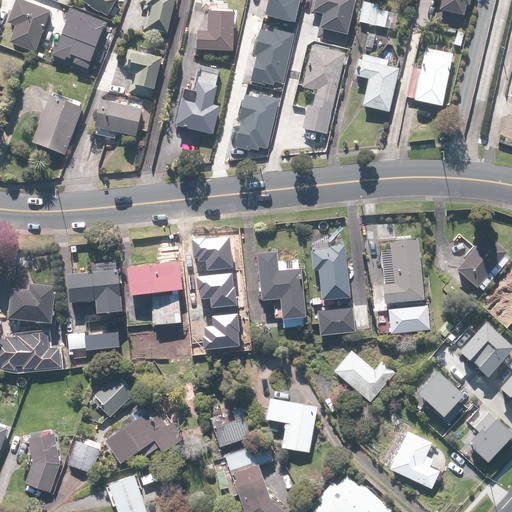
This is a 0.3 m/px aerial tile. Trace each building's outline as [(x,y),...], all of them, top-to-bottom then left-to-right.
[(79,0),(78,3),(82,6),(105,18),(114,0),(79,0)] [(170,0),(137,0),(137,7),(151,9),(150,20),(144,19),(141,34),(165,37),(170,0)] [(269,0),(265,18),(295,25),(300,0),(269,0)] [(311,0),(308,16),(319,18),(313,39),(344,47),(355,0),(311,0)] [(426,0),(426,4),(434,6),(432,24),(459,28),(462,9),(465,10),(466,0),(426,0)] [(13,3),(5,26),(12,29),(7,43),(35,53),(49,15),(13,3)] [(375,12),(376,7),(360,4),(356,24),(383,29),(386,14),(375,12)] [(229,55),(231,17),(232,13),(225,13),(226,6),(207,5),(206,15),(203,15),(202,36),(193,35),(192,52),(229,55)] [(51,58),(88,71),(105,24),(68,11),(51,58)] [(261,31),(249,84),(271,88),(272,83),(282,85),(293,36),(273,31),(273,34),(261,31)] [(420,52),(417,71),(410,70),(406,99),(412,100),(411,104),(441,109),(450,57),(448,56),(449,49),(426,45),(425,53),(420,52)] [(342,57),(326,54),(326,51),(311,47),(311,50),(307,49),(303,67),(310,69),(309,72),(303,70),(298,91),(313,94),(309,110),(304,109),(299,132),(323,137),(342,57)] [(124,52),(121,76),(133,79),(130,98),(153,101),(159,57),(124,52)] [(358,57),(357,63),(353,63),(350,79),(365,82),(359,110),(388,115),(396,71),(383,68),(385,62),(358,57)] [(180,90),(171,129),(209,138),(216,110),(209,108),(217,72),(196,67),(190,92),(180,90)] [(79,113),(76,112),(79,104),(52,94),(49,102),(46,100),(29,146),(62,158),(79,113)] [(245,96),(234,149),(256,153),(257,148),(267,150),(278,101),(258,96),(257,99),(245,96)] [(139,110),(97,103),(92,130),(134,138),(139,110)] [(86,165),(91,143),(83,141),(78,163),(86,165)] [(205,262),(206,272),(235,269),(231,236),(192,240),(193,257),(197,257),(198,263),(205,262)] [(420,237),(391,239),(394,280),(382,281),(383,299),(424,296),(420,237)] [(483,289),(508,260),(480,237),(451,271),(473,289),(477,284),(483,289)] [(335,240),(313,243),(316,268),(321,267),(325,298),(354,295),(349,242),(335,244),(335,240)] [(306,278),(303,278),(301,256),(281,259),(280,250),(261,252),(267,297),(285,295),(288,326),(312,324),(306,278)] [(157,258),(158,262),(131,265),(134,293),(187,287),(183,259),(166,261),(165,257),(157,258)] [(71,273),(74,301),(101,299),(102,311),(126,309),(122,259),(99,261),(100,271),(71,273)] [(209,298),(210,308),(236,305),(232,275),(199,279),(202,299),(209,298)] [(60,285),(33,282),(32,289),(15,287),(12,316),(56,321),(60,285)] [(181,293),(155,296),(157,323),(184,321),(181,293)] [(387,309),(390,332),(430,326),(427,303),(387,309)] [(352,304),(317,309),(321,333),(356,328),(352,304)] [(202,336),(203,350),(240,347),(237,316),(213,318),(214,327),(204,328),(205,336),(202,336)] [(457,348),(486,374),(511,346),(511,343),(485,318),(457,348)] [(452,327),(445,322),(435,335),(442,340),(452,327)] [(118,329),(85,333),(87,347),(120,343),(118,329)] [(0,341),(0,361),(1,361),(0,367),(0,368),(16,371),(16,367),(22,367),(23,372),(62,369),(60,346),(48,347),(47,333),(8,336),(7,342),(0,341)] [(356,348),(338,368),(372,400),(399,371),(385,359),(377,368),(356,348)] [(464,394),(436,368),(417,389),(445,414),(464,394)] [(139,390),(120,370),(110,380),(111,382),(95,397),(112,416),(139,390)] [(511,371),(498,386),(511,398),(511,371)] [(275,394),(271,416),(290,419),(285,445),(313,450),(322,403),(275,394)] [(137,411),(140,416),(108,436),(124,461),(143,449),(147,455),(163,445),(168,451),(189,437),(177,418),(171,422),(164,411),(160,414),(155,406),(151,409),(149,404),(137,411)] [(511,429),(494,412),(468,439),(487,457),(511,430),(511,429)] [(255,434),(249,413),(226,420),(231,441),(255,434)] [(0,461),(13,426),(0,421),(0,461)] [(282,422),(271,421),(270,432),(281,433),(282,422)] [(55,427),(35,430),(35,434),(34,434),(38,459),(29,481),(53,490),(64,463),(60,430),(55,431),(55,427)] [(408,429),(390,466),(431,485),(440,468),(424,461),(434,441),(408,429)] [(88,442),(80,439),(70,464),(93,472),(105,443),(90,437),(88,442)] [(477,464),(450,439),(439,450),(466,476),(477,464)] [(270,441),(228,454),(233,473),(239,472),(249,510),(251,511),(290,511),(275,498),(264,463),(276,459),(270,441)] [(158,470),(144,476),(147,484),(162,477),(158,470)] [(230,470),(220,471),(222,487),(232,486),(230,470)] [(125,511),(154,511),(141,472),(115,481),(125,511)] [(374,511),(339,475),(305,508),(308,511),(374,511)]
